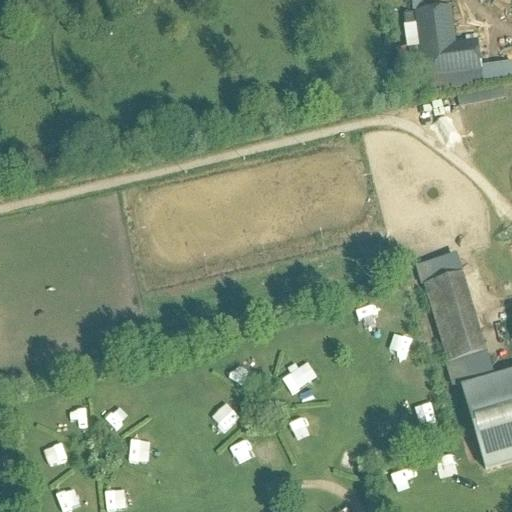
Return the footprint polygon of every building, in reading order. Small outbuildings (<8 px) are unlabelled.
[(13,19),(23,28),(38,12),(28,3),(13,19)] [(415,15),(423,83),(483,75),(479,43),(455,46),(451,10),(415,15)] [(496,252),(509,252),(510,235),(496,235),(496,252)] [(488,356),(464,278),(424,290),(448,368),(488,356)] [(511,376),(462,392),(487,472),(511,464),(511,376)] [(204,427),(218,442),(232,429),(218,413),(204,427)]
